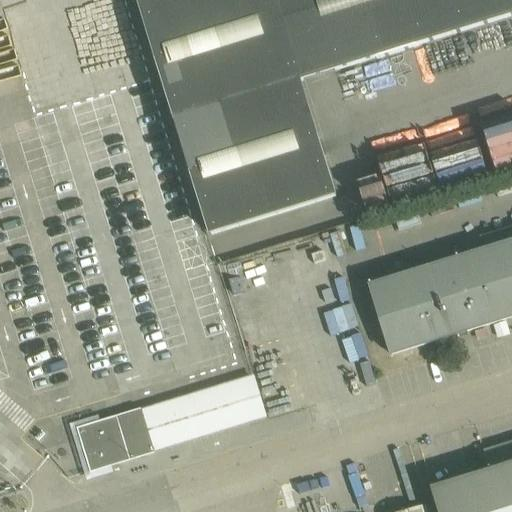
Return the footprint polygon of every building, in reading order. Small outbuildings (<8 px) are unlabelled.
[(272,0),(138,0),(211,237),(337,198),(302,84),(298,85),(272,0)] [(511,0),(272,0),(298,85),(302,84),(370,62),(379,93),(426,78),(417,48),(511,18),(511,0)] [(391,358),(511,320),(511,227),(480,238),(484,250),(369,286),(391,358)] [(252,376),(78,430),(91,472),(91,473),(268,419),(254,375),(252,376)] [(511,511),(511,442),(484,451),(490,471),(432,489),(439,511),(511,511)]
